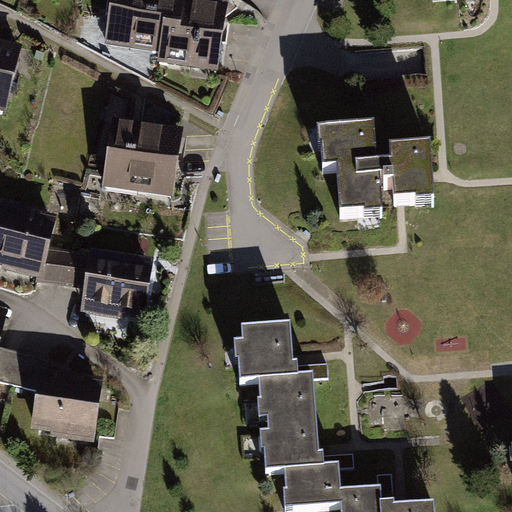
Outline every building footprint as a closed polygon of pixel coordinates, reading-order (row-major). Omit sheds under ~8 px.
[(166,53),(175,3),(175,0),(115,0),(109,44),(166,53)] [(175,3),(166,53),(164,68),(218,77),(229,12),(175,3)] [(22,53),(0,48),(0,116),(7,118),(22,53)] [(183,137),(114,128),(105,194),(174,203),(183,137)] [(375,134),(320,136),(322,178),(338,178),(339,225),(383,224),(382,189),(394,189),(395,210),(436,208),(434,150),(389,152),(389,170),(376,171),(375,134)] [(0,274),(65,287),(72,253),(52,249),(58,221),(0,210),(0,274)] [(72,253),(65,287),(89,292),(84,316),(140,326),(151,268),(72,253)] [(0,381),(21,386),(29,356),(8,350),(16,319),(0,314),(0,381)] [(240,391),(259,390),(261,434),(315,431),(312,382),(294,383),(292,335),(237,338),(240,391)] [(56,362),(29,356),(21,386),(41,391),(31,434),(92,449),(107,389),(53,375),(56,362)] [(264,481),(283,480),(285,511),(340,511),(340,500),(338,477),(318,478),(315,431),(261,434),(264,481)] [(383,511),(382,498),(340,500),(340,511),(383,511)]
